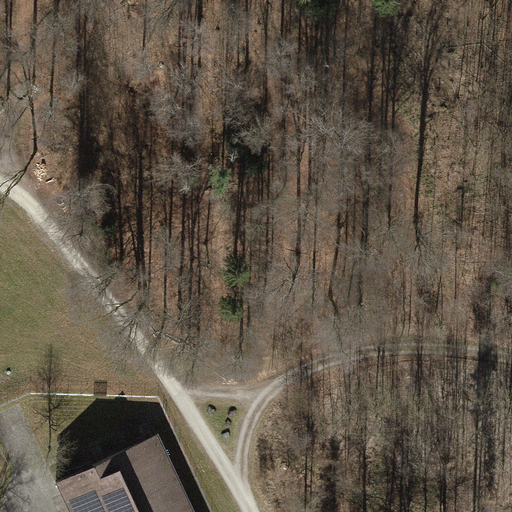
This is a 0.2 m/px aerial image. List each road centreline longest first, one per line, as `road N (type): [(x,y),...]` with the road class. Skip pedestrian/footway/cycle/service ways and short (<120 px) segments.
road 1 (track): [(249,511),(160,371),(203,387),(278,379),(257,403),(243,441)]
road 2 (track): [(160,371),(43,215),(0,180)]
road 3 (track): [(278,379),(372,347),(511,356)]
